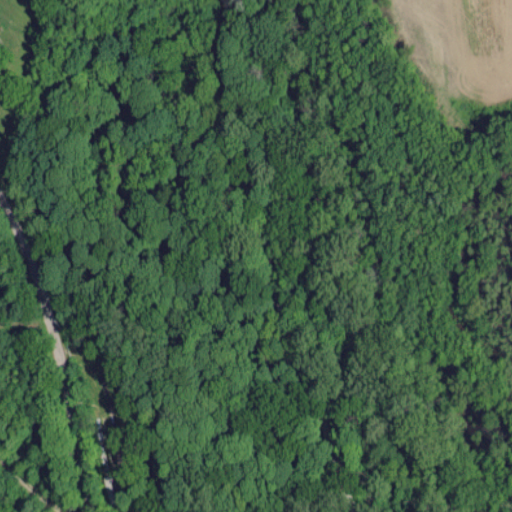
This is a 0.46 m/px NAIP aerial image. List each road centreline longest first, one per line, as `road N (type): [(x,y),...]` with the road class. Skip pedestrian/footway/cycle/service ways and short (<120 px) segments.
road 1 (residential): [(361,511),(265,246),(239,128),(233,0)]
road 2 (residential): [(83,511),(41,321),(0,225)]
